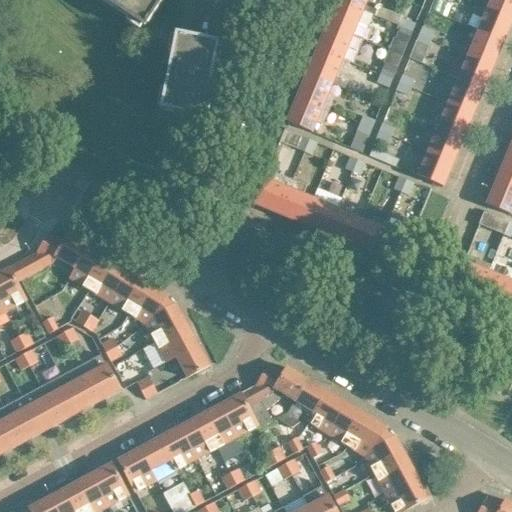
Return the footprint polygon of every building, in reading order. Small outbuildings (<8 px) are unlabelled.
[(101,0),(144,29),(148,23),(163,0),(101,0)] [(337,0),(337,1),(372,16),(374,17),(381,0),(337,0)] [(511,0),(491,0),(489,7),(511,16),(511,0)] [(328,23),(327,26),(351,36),(357,21),(368,25),(372,16),(337,1),(328,23)] [(400,24),(399,27),(411,32),(422,7),(410,2),(403,18),(400,24)] [(511,16),(489,7),(479,31),(503,41),(511,19),(511,16)] [(326,29),(317,50),(341,60),(351,36),(327,26),(326,29)] [(399,27),(396,35),(408,40),(411,32),(399,27)] [(423,27),(419,35),(431,40),(435,32),(423,27)] [(479,31),(468,56),(493,66),(503,41),(479,31)] [(428,48),(431,40),(419,35),(416,43),(428,48)] [(162,106),(161,111),(164,111),(168,112),(203,119),(218,44),(179,36),(176,36),(175,40),(167,82),(162,106)] [(394,40),(389,51),(401,56),(406,45),(394,40)] [(317,50),(307,74),(331,84),(336,73),(343,76),(348,63),(317,50)] [(389,51),(384,63),(386,63),(396,68),(401,56),(389,51)] [(468,56),(458,80),(483,90),(493,66),(468,56)] [(383,69),(380,76),(391,81),(394,73),(383,69)] [(331,84),(307,74),(297,99),(329,112),(336,96),(328,92),(331,84)] [(380,76),(377,85),(388,89),(391,81),(380,76)] [(414,82),(402,77),(399,84),(411,89),(414,82)] [(458,80),(448,104),(473,114),(483,90),(458,80)] [(408,97),(411,89),(399,84),(396,92),(408,97)] [(329,112),(297,99),(287,123),(311,133),(316,121),(324,124),(329,112)] [(448,104),(438,129),(462,139),(473,114),(448,104)] [(362,116),(359,124),(371,129),(374,121),(362,116)] [(371,129),(359,124),(349,148),(361,153),(371,129)] [(382,125),(379,133),(391,138),(394,130),(382,125)] [(438,129),(428,153),(452,163),(462,139),(438,129)] [(279,142),(303,152),(308,140),(284,130),(279,142)] [(388,146),(391,138),(379,133),(376,141),(388,146)] [(313,156),(318,144),(308,140),(303,152),(313,156)] [(418,177),(442,187),(452,163),(428,153),(418,177)] [(344,170),(352,173),(357,160),(349,157),(344,170)] [(511,159),(507,157),(497,181),(511,187),(511,159)] [(365,163),(357,160),(352,173),(359,176),(365,163)] [(278,214),(292,181),(295,173),(288,170),(284,178),(267,170),(253,204),(278,214)] [(398,178),(394,190),(401,193),(406,181),(398,178)] [(312,200),(302,196),(306,187),(292,181),(278,214),(302,224),(312,200)] [(406,181),(401,193),(408,196),(413,184),(406,181)] [(511,187),(497,181),(487,205),(511,215),(511,212),(511,187)] [(302,224),(327,234),(337,210),(312,200),(302,224)] [(337,210),(327,234),(351,245),(361,220),(352,216),(355,210),(339,204),(337,210)] [(503,235),(508,223),(484,213),(479,224),(503,235)] [(361,220),(351,245),(376,255),(386,230),(385,230),(387,224),(374,219),(372,225),(361,220)] [(511,224),(508,223),(503,235),(510,237),(511,231),(511,224)] [(410,240),(386,230),(376,255),(400,265),(410,240)] [(13,267),(21,280),(52,263),(56,258),(73,269),(87,247),(68,236),(64,242),(49,234),(37,254),(13,267)] [(87,291),(107,259),(87,247),(73,269),(67,279),(87,291)] [(127,271),(107,259),(87,291),(107,303),(127,271)] [(463,262),(453,287),(478,297),(488,273),(491,267),(477,261),(475,267),(463,262)] [(488,273),(478,297),(492,303),(498,305),(501,306),(502,307),(511,283),(511,269),(503,266),(498,277),(488,273)] [(26,301),(8,269),(0,273),(0,299),(6,312),(26,301)] [(127,315),(147,283),(127,271),(107,303),(127,315)] [(147,283),(127,315),(144,326),(153,317),(166,310),(160,306),(166,295),(147,283)] [(511,283),(502,307),(511,311),(511,283)] [(166,310),(153,317),(144,326),(154,344),(187,326),(176,305),(171,300),(166,295),(160,306),(166,310)] [(84,327),(90,316),(82,311),(75,322),(84,327)] [(90,316),(84,327),(92,332),(99,321),(90,316)] [(53,318),(43,323),(49,334),(58,329),(53,318)] [(198,346),(187,326),(154,344),(164,363),(176,357),(176,359),(198,346)] [(72,329),(65,333),(70,344),(78,340),(72,329)] [(20,336),(26,348),(34,344),(27,332),(20,336)] [(61,349),(70,344),(65,333),(55,338),(61,349)] [(16,353),(26,348),(20,336),(10,342),(16,353)] [(113,338),(101,345),(105,354),(117,347),(113,338)] [(198,346),(176,359),(187,378),(209,366),(198,346)] [(122,356),(117,347),(105,354),(110,362),(122,356)] [(40,361),(34,350),(25,355),(30,366),(40,361)] [(21,371),(30,366),(25,355),(15,360),(21,371)] [(82,366),(101,401),(120,391),(101,356),(82,366)] [(62,377),(81,412),(101,401),(82,366),(62,377)] [(283,375),(268,366),(256,386),(240,395),(257,428),(270,421),(265,411),(282,396),(294,403),(308,381),(287,368),(283,375)] [(42,388),(61,423),(81,412),(62,377),(42,388)] [(148,378),(137,384),(141,392),(153,386),(148,378)] [(289,412),(275,420),(291,429),(300,423),(303,421),(307,423),(326,392),(308,381),(294,403),(289,412)] [(145,400),(157,394),(153,386),(141,392),(145,400)] [(22,398),(41,434),(61,423),(42,388),(22,398)] [(327,435),(346,404),(326,392),(307,423),(327,435)] [(257,428),(240,395),(221,405),(238,438),(257,428)] [(2,409),(21,445),(41,434),(22,398),(2,409)] [(366,416),(346,404),(327,435),(347,447),(366,416)] [(221,405),(200,416),(218,449),(238,438),(221,405)] [(0,452),(1,455),(21,445),(2,409),(0,410),(0,452)] [(200,416),(179,428),(197,460),(218,449),(200,416)] [(347,447),(364,458),(373,449),(386,442),(380,438),(386,428),(366,416),(347,447)] [(197,460),(179,428),(159,439),(171,462),(176,471),(197,460)] [(374,476),(406,458),(395,437),(386,428),(380,438),(386,442),(373,449),(364,458),(374,476)] [(288,443),(294,454),(303,449),(297,438),(288,443)] [(159,439),(138,450),(155,482),(176,471),(171,462),(159,439)] [(306,446),(306,447),(313,459),(323,453),(316,441),(306,446)] [(280,447),(271,452),(277,463),(286,458),(280,447)] [(135,494),(155,482),(138,450),(118,461),(130,484),(135,494)] [(277,463),(271,452),(263,456),(269,468),(277,463)] [(417,479),(406,458),(374,476),(385,496),(417,479)] [(295,460),(286,465),(292,475),(301,471),(295,460)] [(128,497),(111,464),(91,475),(109,508),(128,497)] [(292,475),(286,465),(277,469),(283,480),(292,475)] [(329,466),(320,471),(326,483),(335,478),(329,466)] [(238,469),(231,474),(237,485),(244,481),(238,469)] [(221,479),(227,490),(237,485),(231,474),(221,479)] [(100,511),(109,508),(91,475),(70,486),(83,511),(100,511)] [(403,511),(428,499),(417,479),(385,496),(393,511),(403,511)] [(261,492),(255,481),(246,486),(252,497),(261,492)] [(182,483),(162,494),(171,511),(186,511),(195,507),(189,496),(182,483)] [(83,511),(70,486),(49,498),(56,511),(83,511)] [(244,502),(252,497),(246,486),(238,490),(244,502)] [(309,506),(311,511),(335,511),(327,496),(327,497),(322,486),(303,496),(309,506)] [(199,491),(189,496),(195,507),(205,502),(199,491)] [(345,491),(333,497),(338,505),(349,499),(345,491)] [(56,511),(49,498),(29,509),(30,511),(56,511)] [(478,511),(511,511),(511,503),(506,500),(502,507),(487,498),(478,511)] [(218,511),(214,503),(207,507),(209,511),(218,511)]
